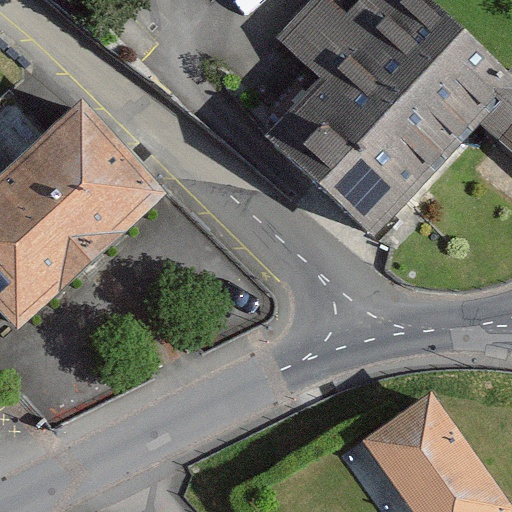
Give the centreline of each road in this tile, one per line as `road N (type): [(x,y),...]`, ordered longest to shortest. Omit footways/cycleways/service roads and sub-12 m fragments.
road 1 (residential): [(0,5),(324,284),(373,340)]
road 2 (tertiary): [(373,340),(8,511)]
road 3 (tertiary): [(511,319),(373,340)]
